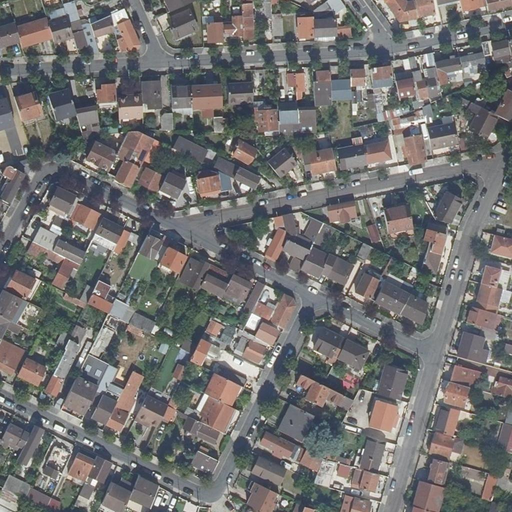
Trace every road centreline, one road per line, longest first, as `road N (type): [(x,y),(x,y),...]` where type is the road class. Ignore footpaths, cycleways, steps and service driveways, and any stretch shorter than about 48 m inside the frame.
road 1 (residential): [(312,290),(218,490),(208,494),(0,396)]
road 2 (residential): [(170,225),(503,161)]
road 3 (residential): [(162,66),(392,50)]
road 4 (residential): [(434,353),(503,161)]
road 5 (residential): [(388,511),(434,353)]
road 6 (residential): [(0,73),(162,66)]
road 7 (residential): [(170,225),(312,290)]
road 8 (residential): [(312,290),(434,353)]
road 9 (residential): [(50,168),(170,225)]
road 10 (residential): [(392,50),(511,22)]
